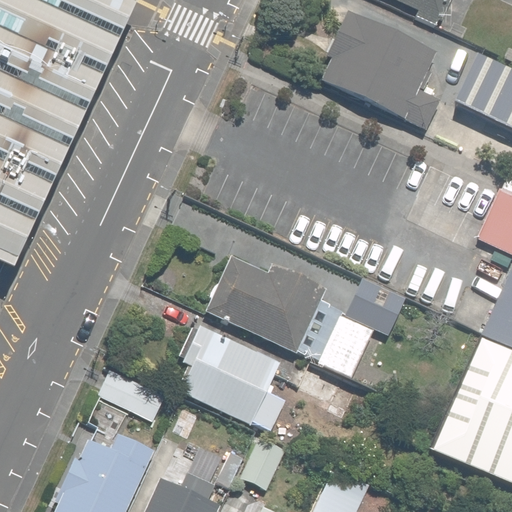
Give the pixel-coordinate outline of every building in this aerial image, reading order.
[(0,0),(0,268),(128,0),(0,0)] [(383,0),(433,24),(444,0),(383,0)] [(413,96),(432,56),(343,14),(322,59),(325,61),(315,83),(419,133),(432,105),(413,96)] [(511,74),(471,56),(448,106),(511,135),(511,74)] [(511,197),(499,191),(477,241),(511,256),(511,197)] [(511,263),(481,329),(511,342),(511,263)] [(403,301),(358,284),(344,319),(390,336),(403,301)] [(358,329),(318,312),(297,361),(305,365),(294,390),(326,404),(358,329)] [(275,364),(194,326),(176,366),(185,370),(174,394),(268,437),(287,397),(264,386),(275,364)] [(511,362),(475,347),(428,455),(511,491),(511,362)] [(123,511),(152,449),(117,432),(105,457),(81,445),(74,462),(70,460),(45,511),(123,511)] [(152,488),(140,511),(215,511),(209,490),(152,488)]
